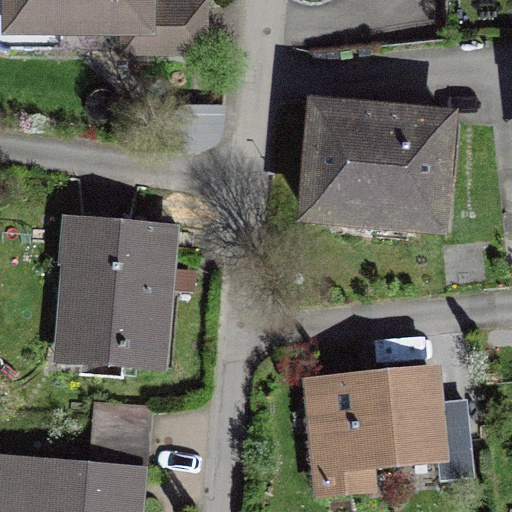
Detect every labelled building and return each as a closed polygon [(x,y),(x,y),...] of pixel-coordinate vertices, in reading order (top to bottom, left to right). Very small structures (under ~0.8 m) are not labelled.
[(155,8),(155,0),(10,0),(10,35),(126,35),(126,52),(196,52),(197,8),(155,8)] [(447,121),(317,110),(308,215),(438,226),(447,121)] [(118,231),(92,229),(93,221),(86,220),(66,219),(63,265),(83,267),(75,364),(165,370),(173,257),(148,255),(151,225),(118,223),(118,231)] [(432,375),(312,387),(320,467),(322,491),(369,487),(367,462),(440,455),(432,375)] [(130,503),(132,471),(144,472),(150,407),(138,406),(95,402),(89,465),(0,457),(0,511),(140,511),(141,508),(130,503)]
